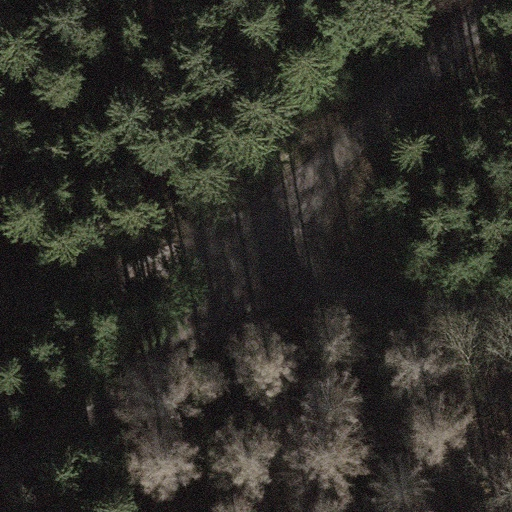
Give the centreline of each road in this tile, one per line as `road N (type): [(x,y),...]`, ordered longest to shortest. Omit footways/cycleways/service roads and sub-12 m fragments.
road 1 (track): [(260,245),(115,406),(51,451),(0,473)]
road 2 (track): [(494,0),(331,154),(260,245)]
road 3 (track): [(260,245),(213,245),(95,291),(0,304)]
road 4 (track): [(260,245),(370,305),(438,320),(511,322)]
